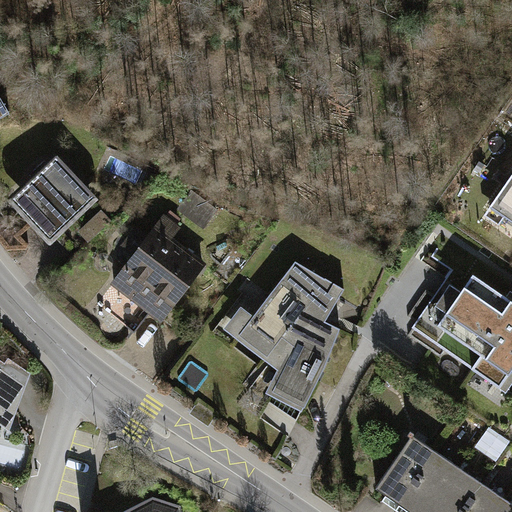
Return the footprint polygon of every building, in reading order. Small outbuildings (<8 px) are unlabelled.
[(0,119),(10,113),(0,96),(0,119)] [(36,179),(14,199),(50,238),(94,196),(58,158),(49,167),(44,162),(31,174),(36,179)] [(511,174),(490,207),(511,221),(511,174)] [(215,210),(192,192),(184,201),(188,204),(184,210),(204,225),(215,210)] [(100,212),(85,226),(94,236),(110,222),(100,212)] [(136,254),(114,282),(162,319),(204,264),(168,238),(177,226),(165,217),(149,238),(141,232),(129,249),(136,254)] [(296,262),(239,334),(284,369),(273,391),(305,407),(325,366),(340,328),(326,321),(344,289),(326,278),(325,279),(296,262)] [(511,370),(511,301),(474,274),(469,281),(453,270),(413,327),(494,384),(503,370),(509,374),(511,370)] [(9,358),(1,369),(0,370),(0,389),(16,401),(20,404),(31,373),(9,358)] [(0,370),(1,369),(0,368),(0,418),(9,425),(16,401),(0,389),(0,370)] [(210,424),(216,416),(200,405),(194,413),(210,424)] [(392,445),(402,451),(413,435),(414,433),(411,431),(409,433),(403,429),(392,445)] [(436,451),(413,435),(402,451),(376,488),(400,504),(436,451)] [(428,511),(460,467),(436,451),(400,504),(411,511),(428,511)] [(463,511),(483,484),(460,467),(428,511),(463,511)] [(498,511),(507,500),(483,484),(463,511),(498,511)] [(181,511),(180,505),(153,497),(124,511),(181,511)] [(511,511),(511,503),(507,500),(498,511),(511,511)]
